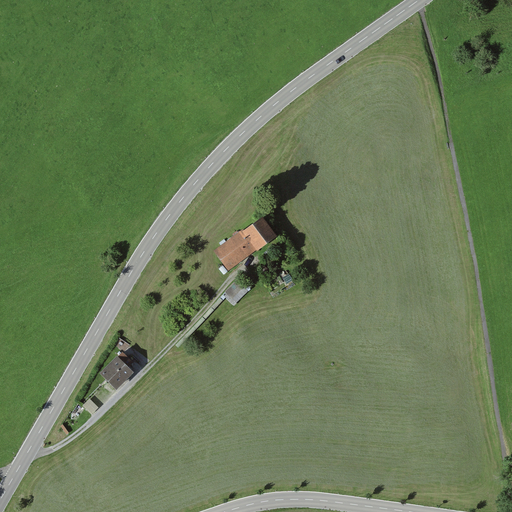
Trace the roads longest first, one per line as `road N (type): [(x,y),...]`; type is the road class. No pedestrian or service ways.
road 1 (secondary): [(419,0),(292,90),(209,167),(133,268),(0,501)]
road 2 (secondary): [(226,511),(294,499),(406,511)]
